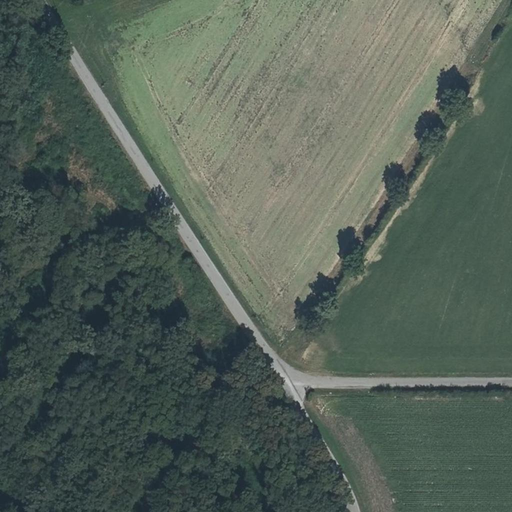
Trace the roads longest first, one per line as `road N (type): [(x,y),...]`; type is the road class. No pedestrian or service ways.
road 1 (unclassified): [(41,0),(283,380)]
road 2 (unclassified): [(283,380),(511,383)]
road 3 (unclassified): [(283,380),(349,511)]
